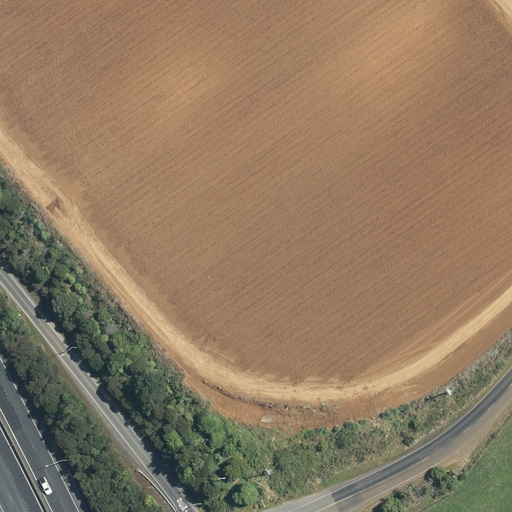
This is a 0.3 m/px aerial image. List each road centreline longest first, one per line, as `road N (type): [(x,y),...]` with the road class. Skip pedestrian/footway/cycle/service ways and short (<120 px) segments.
road 1 (motorway): [(0,263),(185,511)]
road 2 (unclassified): [(511,384),(460,441),(314,511)]
road 3 (motorway): [(0,384),(64,511)]
